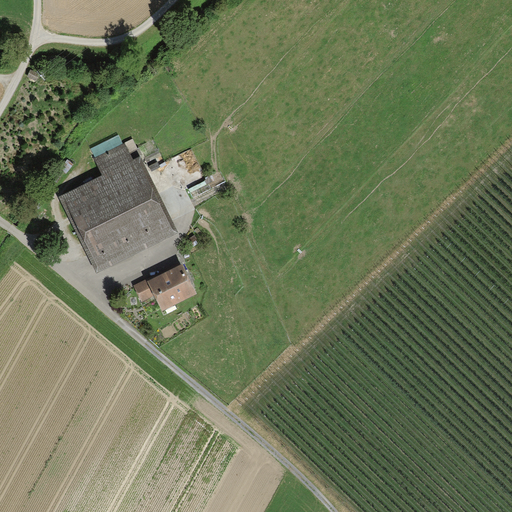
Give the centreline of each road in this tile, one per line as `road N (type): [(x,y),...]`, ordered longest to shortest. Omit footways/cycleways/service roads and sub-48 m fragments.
road 1 (track): [(334,511),(155,351)]
road 2 (track): [(173,0),(112,41),(35,35)]
